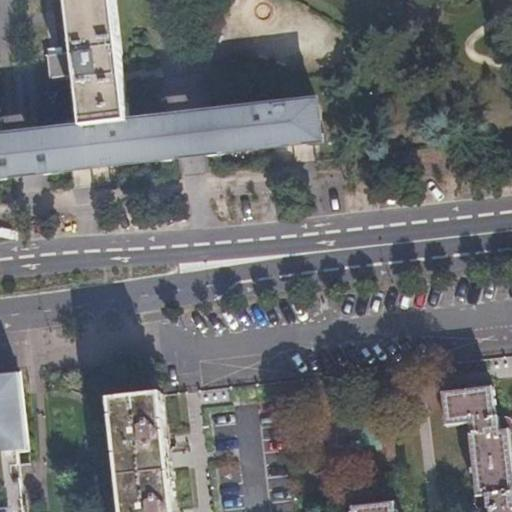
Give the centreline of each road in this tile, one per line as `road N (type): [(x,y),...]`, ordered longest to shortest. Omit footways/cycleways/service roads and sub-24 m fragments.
road 1 (residential): [(169,285),(207,349),(511,312)]
road 2 (primary): [(287,255),(75,257),(0,266)]
road 3 (primary): [(511,230),(287,255)]
road 4 (primary): [(0,309),(169,285)]
road 5 (primary): [(169,285),(287,255)]
